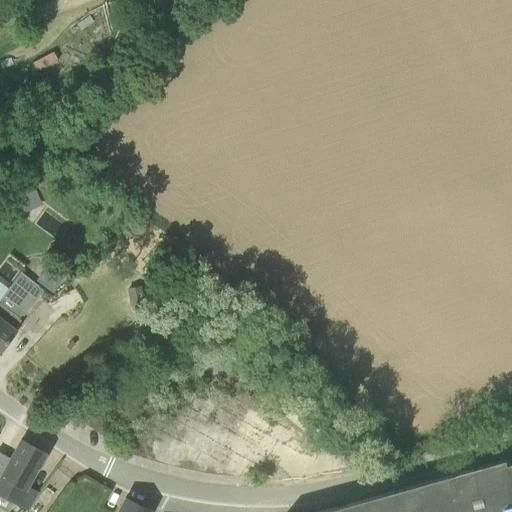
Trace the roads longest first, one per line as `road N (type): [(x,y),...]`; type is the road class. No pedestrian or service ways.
road 1 (unclassified): [(511,433),(298,504),(202,503),(104,468)]
road 2 (residential): [(104,468),(0,402)]
